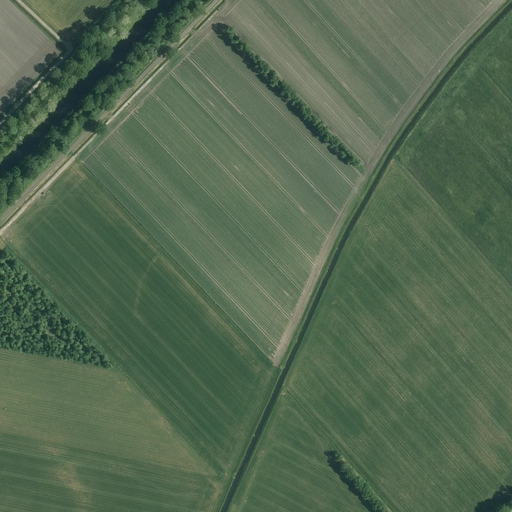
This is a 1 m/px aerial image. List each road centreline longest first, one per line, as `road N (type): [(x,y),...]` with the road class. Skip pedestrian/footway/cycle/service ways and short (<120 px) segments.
road 1 (unclassified): [(0,220),(216,0)]
road 2 (track): [(0,115),(67,46),(17,0)]
